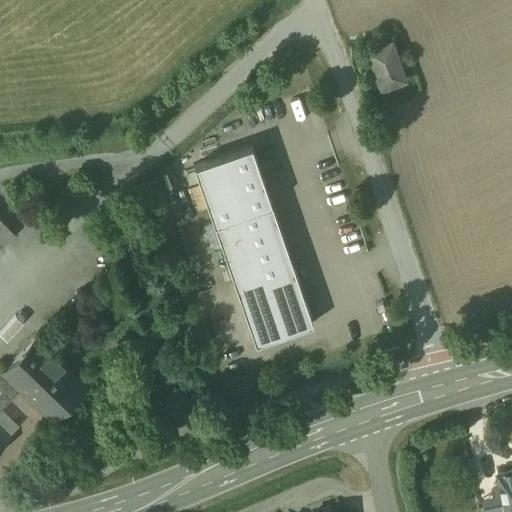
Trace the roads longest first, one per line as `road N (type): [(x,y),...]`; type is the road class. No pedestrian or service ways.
road 1 (residential): [(445,389),(323,0)]
road 2 (secondary): [(363,416),(108,511)]
